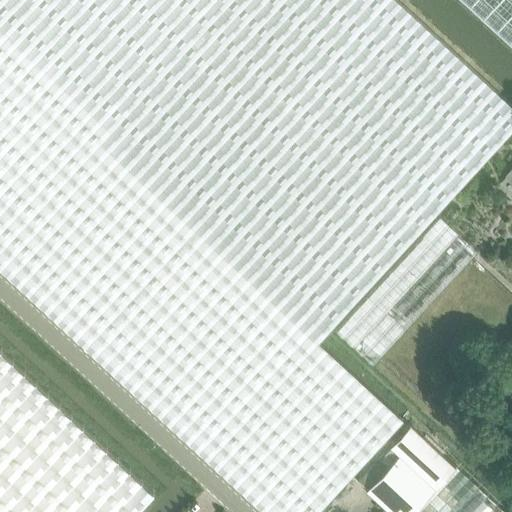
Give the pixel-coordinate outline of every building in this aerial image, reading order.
[(0,0),(0,268),(60,323),(263,511),(316,511),(403,419),(316,339),(407,241),(511,129),(511,104),(419,17),(400,0),(0,0)] [(511,0),(465,0),(511,43),(511,0)] [(440,214),(334,327),(372,361),(478,248),(440,214)] [(0,511),(143,511),(159,496),(0,346),(0,511)] [(357,479),(386,507),(392,511),(508,511),(505,510),(410,422),(403,431),(390,445),(399,453),(383,471),(373,462),(357,479)]
